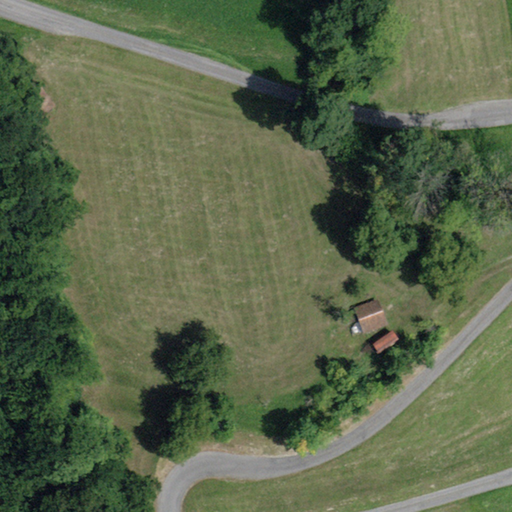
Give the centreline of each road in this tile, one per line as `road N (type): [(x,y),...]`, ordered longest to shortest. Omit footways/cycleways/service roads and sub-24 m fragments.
road 1 (unclassified): [(511,114),(398,119),(0,6)]
road 2 (unclassified): [(170,511),(174,488),(206,462),(298,465),(368,430),(511,292)]
road 3 (unclassified): [(511,477),(393,511)]
